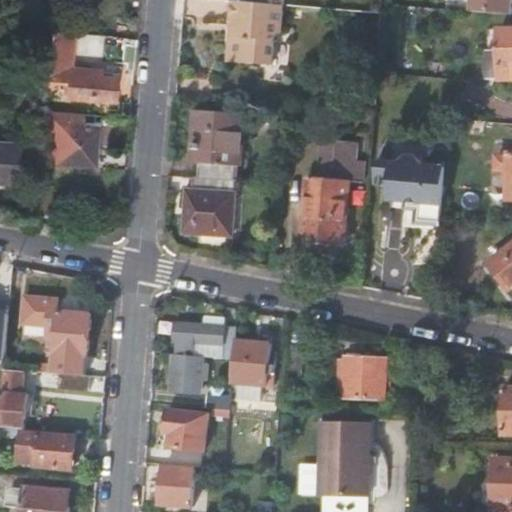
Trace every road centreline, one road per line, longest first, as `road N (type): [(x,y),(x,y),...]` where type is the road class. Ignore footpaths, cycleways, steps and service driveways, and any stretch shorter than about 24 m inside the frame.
road 1 (residential): [(511,340),(137,266)]
road 2 (residential): [(161,0),(137,266)]
road 3 (residential): [(137,266),(120,511)]
road 4 (residential): [(137,266),(0,239)]
